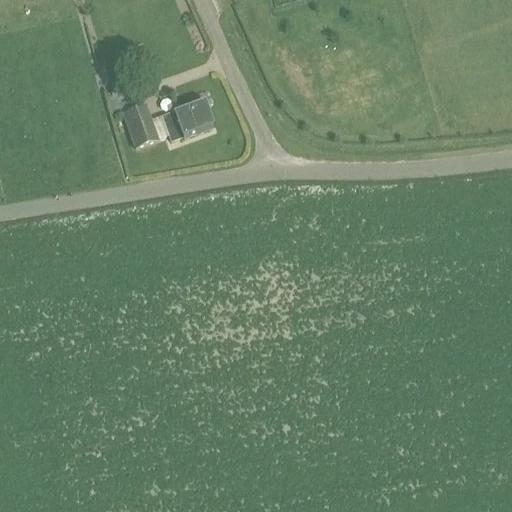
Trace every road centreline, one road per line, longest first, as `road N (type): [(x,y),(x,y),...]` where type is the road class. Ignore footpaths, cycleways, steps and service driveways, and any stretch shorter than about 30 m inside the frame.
road 1 (unclassified): [(0,213),(276,171)]
road 2 (unclassified): [(276,171),(377,172),(511,159)]
road 3 (residential): [(276,171),(198,0)]
